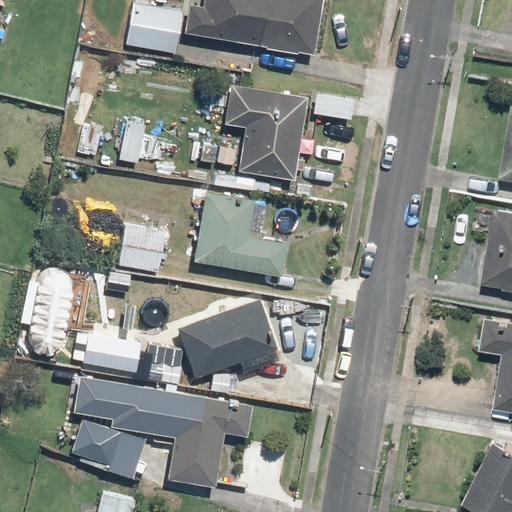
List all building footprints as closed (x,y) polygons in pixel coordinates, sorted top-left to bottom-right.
[(137,0),(133,0),(126,39),(176,48),(183,8),(137,0)] [(194,0),(190,0),(186,27),(315,49),(323,0),(204,0),(204,2),(194,0)] [(160,53),(134,51),(132,74),(158,76),(160,53)] [(112,85),(81,81),(78,106),(108,110),(112,85)] [(240,166),(296,175),(308,93),(233,81),(227,119),(247,122),(240,166)] [(318,89),(315,109),(352,115),(355,95),(318,89)] [(120,156),(139,159),(146,121),(127,117),(120,156)] [(104,122),(83,119),(78,151),(99,154),(104,122)] [(240,140),(218,138),(216,160),(238,162),(240,140)] [(208,186),(196,256),(284,271),(290,238),(261,233),(267,200),(255,198),(256,195),(208,186)] [(511,206),(500,204),(487,279),(511,283),(511,206)] [(125,219),(118,259),(159,267),(166,227),(125,219)] [(179,323),(196,373),(279,344),(261,294),(179,323)] [(511,316),(490,313),(485,345),(507,349),(498,404),(511,406),(511,316)] [(89,329),(83,358),(136,368),(142,338),(89,329)] [(150,340),(145,374),(179,379),(185,345),(150,340)] [(249,431),(254,398),(79,368),(73,402),(111,408),(110,416),(180,428),(173,472),(215,480),(224,427),(249,431)] [(83,415),(73,446),(111,458),(121,427),(83,415)] [(173,439),(123,426),(112,468),(162,481),(173,439)] [(511,511),(511,444),(498,437),(467,499),(493,511),(511,511)] [(105,489),(98,511),(132,511),(137,497),(105,489)]
